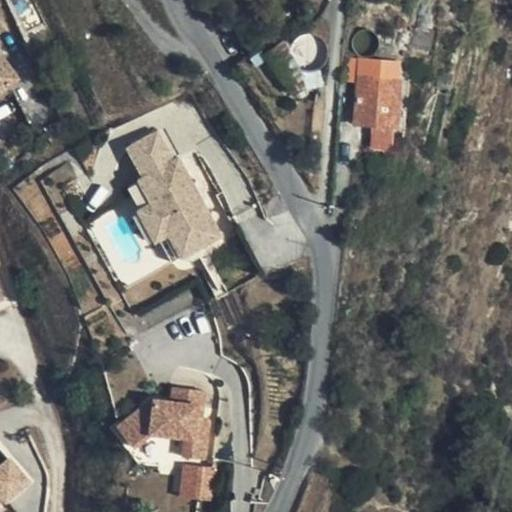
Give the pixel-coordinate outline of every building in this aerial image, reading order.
[(50,0),(107,124),(144,107),(93,0),(50,0)] [(290,51),(290,44),(266,56),(294,98),(325,89),(321,67),(312,69),(305,68),(300,65),(295,62),(292,57),(290,51)] [(343,59),(341,83),(359,84),(359,76),(361,61),(343,59)] [(0,102),(20,88),(0,60),(0,102)] [(359,76),(359,84),(356,124),(398,127),(402,82),(400,82),(400,74),(392,74),(390,80),(359,76)] [(0,102),(0,115),(26,97),(20,88),(0,102)] [(159,129),(130,145),(147,174),(176,158),(159,129)] [(176,158),(147,174),(192,252),(230,230),(185,152),(176,158)] [(147,174),(138,179),(183,257),(192,252),(147,174)] [(121,430),(135,446),(150,433),(188,436),(186,457),(207,458),(210,420),(202,419),(204,390),(173,387),(171,404),(153,402),(121,430)] [(135,446),(130,451),(139,461),(148,453),(186,457),(188,436),(150,433),(135,446)] [(36,478),(15,455),(0,469),(0,487),(11,500),(36,478)] [(188,462),(184,495),(217,498),(221,466),(188,462)]
